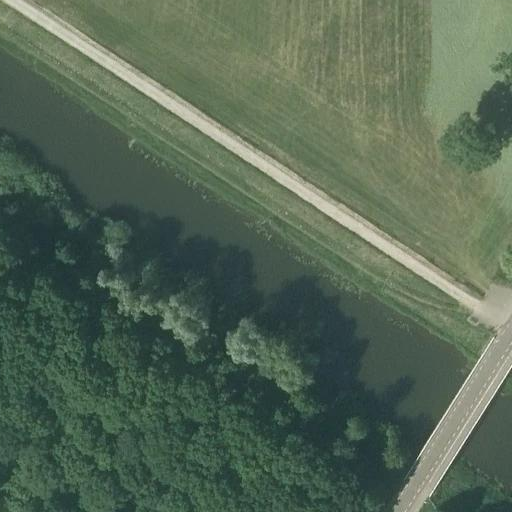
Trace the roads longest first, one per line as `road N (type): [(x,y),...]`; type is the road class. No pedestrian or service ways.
road 1 (track): [(511,330),(9,0)]
road 2 (track): [(0,33),(335,255),(427,299),(492,317)]
road 3 (secondary): [(401,511),(511,331)]
